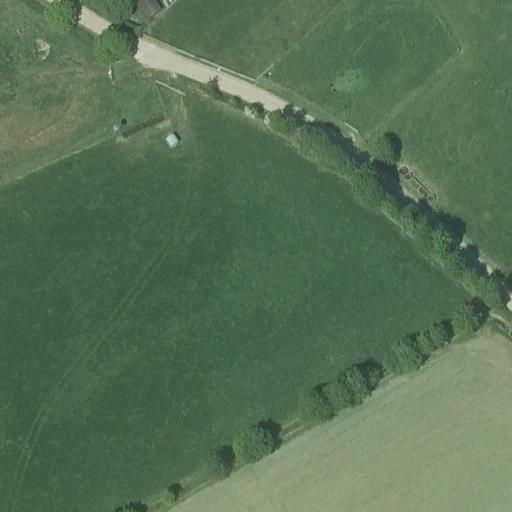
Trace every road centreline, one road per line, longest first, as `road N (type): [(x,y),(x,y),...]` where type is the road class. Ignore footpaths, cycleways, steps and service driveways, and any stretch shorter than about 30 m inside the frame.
road 1 (unclassified): [(511,305),(316,130),(44,0)]
road 2 (track): [(39,80),(159,59)]
